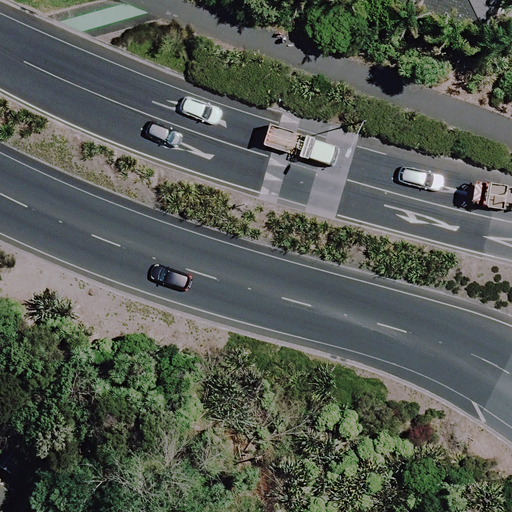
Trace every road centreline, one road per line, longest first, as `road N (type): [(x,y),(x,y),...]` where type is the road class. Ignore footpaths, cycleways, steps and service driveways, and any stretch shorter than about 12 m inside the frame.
road 1 (primary): [(511,375),(453,343),(153,253),(0,192)]
road 2 (primary): [(0,50),(168,126),(511,226)]
